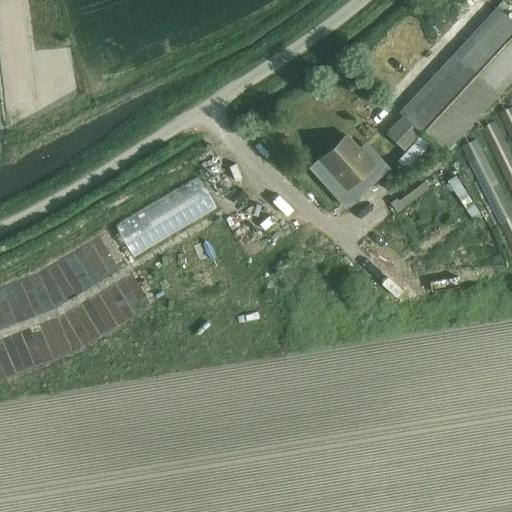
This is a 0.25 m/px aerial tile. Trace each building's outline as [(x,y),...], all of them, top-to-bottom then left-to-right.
[(420,131),(443,153),(511,77),(511,19),(496,5),(398,111),(402,114),(386,131),(404,148),(420,131)] [(392,91),(404,103),(458,44),(446,32),(392,91)] [(511,105),(498,112),(511,140),(511,105)] [(479,128),(511,194),(511,157),(494,120),(479,128)] [(322,156),(348,184),(373,161),(347,133),(322,156)] [(459,144),(499,224),(511,216),(511,210),(475,136),(459,144)] [(447,180),(472,221),(481,215),(455,175),(447,180)] [(299,200),(282,217),(291,226),(309,209),(299,200)] [(297,237),(311,229),(306,220),(292,228),(297,237)] [(280,243),(294,239),(289,224),(275,229),(280,243)] [(311,285),(319,271),(307,264),(299,278),(311,285)] [(415,310),(398,313),(400,324),(416,321),(415,310)]
